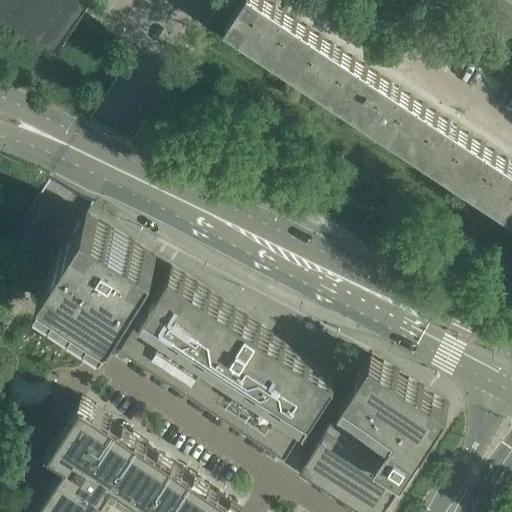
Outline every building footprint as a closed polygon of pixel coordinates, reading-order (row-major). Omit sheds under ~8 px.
[(0,0),(0,9),(50,43),(78,0),(0,0)] [(128,0),(118,0),(110,13),(118,18),(129,1),(128,0)] [(511,160),(408,92),(268,0),(241,0),(238,5),(236,8),(235,10),(226,24),(285,63),(293,68),(342,100),(346,103),(398,137),(407,143),(511,212),(511,160)] [(129,1),(118,18),(126,23),(137,6),(129,1)] [(137,6),(126,23),(133,28),(145,11),(137,6)] [(145,11),(133,28),(141,33),(152,16),(145,11)] [(152,16),(141,33),(149,38),(160,21),(152,16)] [(160,21),(149,38),(157,44),(168,26),(160,21)] [(287,449),(297,433),(298,431),(336,373),(337,372),(308,352),(299,347),(244,310),(209,287),(173,263),(171,265),(164,260),(156,255),(152,252),(144,247),(113,226),(89,210),(88,210),(87,209),(37,284),(107,330),(111,324),(123,306),(130,310),(138,315),(126,334),(122,340),(287,449)] [(372,352),(351,383),(346,392),(347,393),(354,398),(388,420),(383,428),(374,442),(371,447),(330,419),(329,418),(313,441),(312,443),(302,459),(379,510),(450,403),(372,352)] [(305,438),(312,443),(313,441),(329,418),(330,419),(371,447),(374,442),(383,428),(388,420),(354,398),(347,393),(346,392),(351,383),(344,379),(336,373),(298,431),(297,433),(305,438)] [(78,413),(86,400),(95,406),(97,403),(88,397),(82,393),(71,409),(74,411),(75,411),(78,413)] [(91,511),(110,483),(114,477),(166,511),(232,511),(239,502),(237,501),(237,502),(230,497),(220,491),(220,490),(219,489),(218,490),(208,483),(202,479),(202,478),(201,477),(200,478),(193,474),(184,467),(184,466),(183,465),(182,466),(172,460),(166,455),(166,454),(165,453),(164,454),(157,450),(148,443),(148,442),(147,441),(146,443),(136,436),(130,432),(132,430),(131,430),(122,424),(95,406),(86,400),(78,413),(75,411),(74,411),(58,436),(58,437),(61,439),(54,449),(60,453),(70,460),(63,469),(53,484),(46,496),(42,501),(36,511),(35,511),(91,511)] [(131,430),(132,430),(130,432),(146,443),(147,441),(148,442),(151,437),(134,426),(131,430)] [(58,456),(60,453),(54,449),(61,439),(58,437),(58,436),(55,434),(46,448),(58,456)] [(159,448),(157,450),(164,454),(165,453),(166,454),(166,455),(172,460),(173,458),(174,458),(176,455),(160,445),(159,448)] [(51,483),(53,484),(63,469),(61,468),(62,467),(59,465),(48,481),(51,483)] [(195,472),(193,474),(200,478),(201,477),(202,478),(202,479),(208,483),(210,481),(210,482),(212,479),(196,469),(195,471),(195,472)] [(99,511),(116,487),(153,511),(154,511),(158,506),(114,477),(110,483),(91,511),(99,511)] [(34,510),(36,511),(42,501),(46,496),(44,495),(44,494),(41,492),(30,508),(33,510),(34,510)] [(231,495),(230,497),(237,502),(237,501),(239,502),(232,511),(236,511),(244,500),(233,492),(231,495)]
